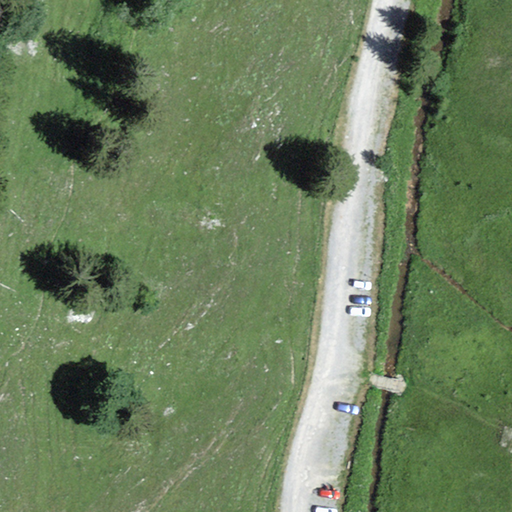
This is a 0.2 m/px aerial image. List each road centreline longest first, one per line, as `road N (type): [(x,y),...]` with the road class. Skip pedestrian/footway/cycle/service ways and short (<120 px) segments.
road 1 (track): [(322,360),(383,0)]
road 2 (track): [(322,360),(290,511)]
